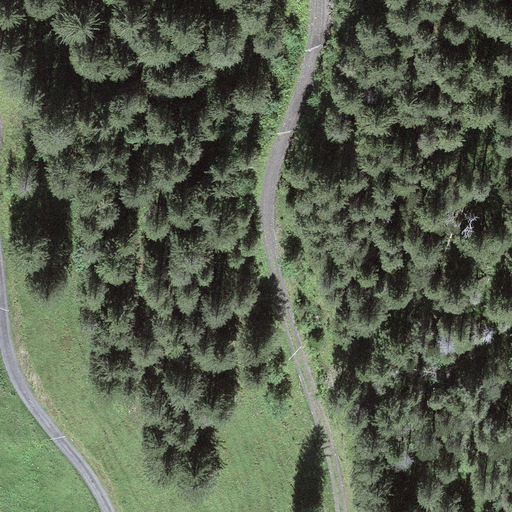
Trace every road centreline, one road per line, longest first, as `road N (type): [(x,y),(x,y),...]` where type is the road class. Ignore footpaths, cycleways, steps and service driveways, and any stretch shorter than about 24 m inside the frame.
road 1 (track): [(341,511),(276,277),(273,164),(310,61),(314,0)]
road 2 (track): [(0,290),(18,384),(108,511)]
